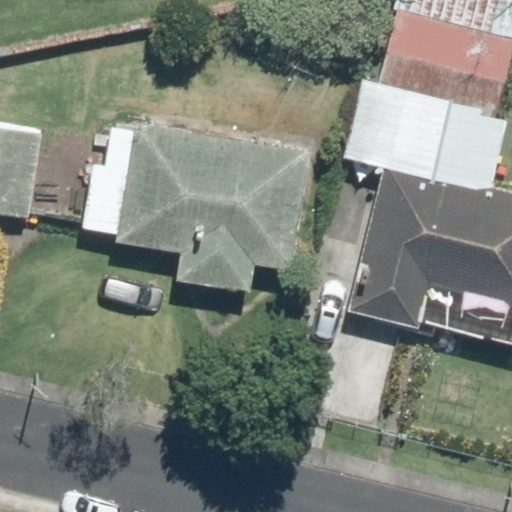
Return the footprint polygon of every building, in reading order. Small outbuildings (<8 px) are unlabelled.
[(377,6),(345,0),(334,0),(327,39),(369,47),(377,6)] [(511,0),(411,0),(511,23),(511,0)] [(511,28),(403,2),(384,81),(371,78),(355,144),(392,153),(357,300),(429,318),(439,275),(511,292),(511,181),(493,177),(508,111),(503,110),(511,71),(511,28)] [(320,138),(145,111),(143,121),(127,225),(126,231),(190,241),(186,268),(261,279),(265,252),(301,258),(320,138)] [(0,204),(36,210),(50,124),(0,116),(0,204)] [(51,137),(40,207),(89,215),(100,145),(51,137)]
